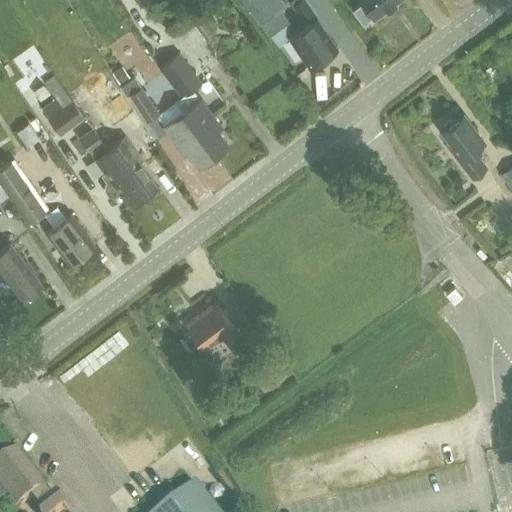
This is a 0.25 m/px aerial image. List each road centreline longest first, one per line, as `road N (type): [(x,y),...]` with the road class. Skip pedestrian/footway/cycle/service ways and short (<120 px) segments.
road 1 (tertiary): [(0,385),(504,0)]
road 2 (unknown): [(106,511),(21,369)]
